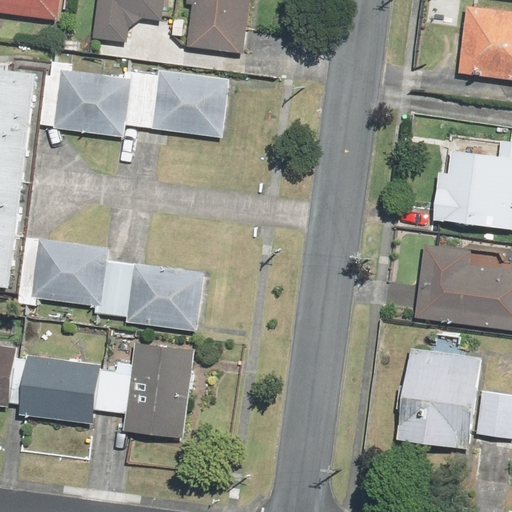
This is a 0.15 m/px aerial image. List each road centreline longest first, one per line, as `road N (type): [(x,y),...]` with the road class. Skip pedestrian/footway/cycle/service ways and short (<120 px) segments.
road 1 (residential): [(361,0),(294,511)]
road 2 (unknown): [(351,80),(511,102)]
